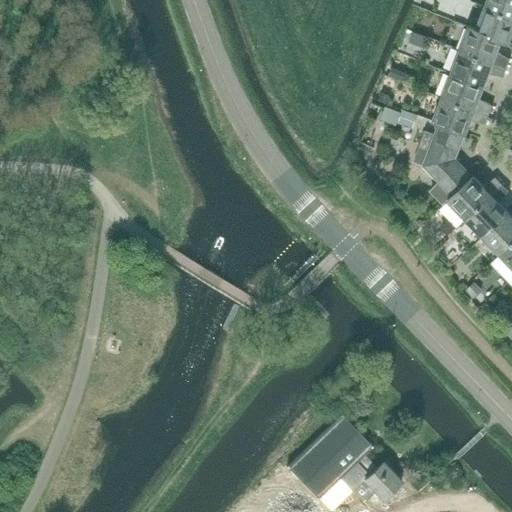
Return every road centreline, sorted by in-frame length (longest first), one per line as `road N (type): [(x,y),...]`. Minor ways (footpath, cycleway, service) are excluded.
road 1 (tertiary): [(511,422),(290,188),(247,128),(194,0)]
road 2 (unknown): [(115,212),(93,227),(51,411),(0,450)]
